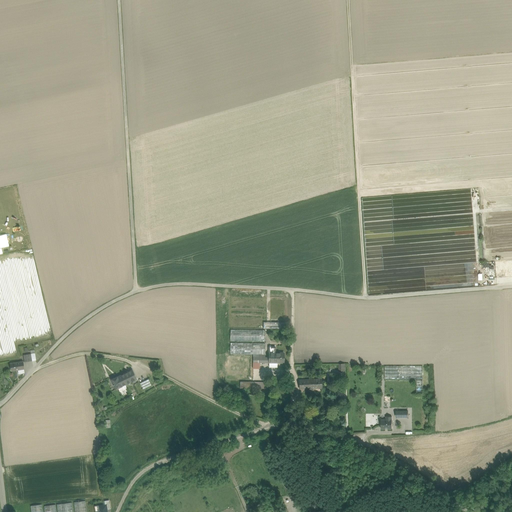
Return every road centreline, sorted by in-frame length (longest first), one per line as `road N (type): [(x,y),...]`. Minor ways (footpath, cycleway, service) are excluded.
road 1 (track): [(0,403),(85,319),(159,285),(365,298),(511,286)]
road 2 (residential): [(120,511),(133,482),(154,465),(265,426),(345,435),(469,511)]
road 3 (track): [(347,0),(365,298)]
road 4 (track): [(136,291),(118,0)]
road 5 (track): [(33,370),(77,354),(122,359),(265,426)]
